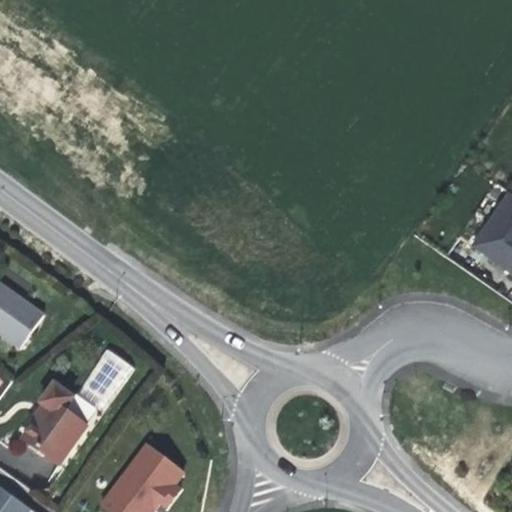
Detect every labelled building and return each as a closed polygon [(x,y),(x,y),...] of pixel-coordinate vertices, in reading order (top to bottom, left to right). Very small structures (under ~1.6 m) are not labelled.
[(511,192),(475,246),(511,271),(511,192)] [(0,283),(0,333),(21,349),(45,316),(0,283)] [(37,419),(23,439),(60,466),(89,427),(66,410),(76,398),(56,383),(41,403),(44,406),(39,411),(35,418),(37,419)] [(147,446),(107,499),(123,511),(153,511),(154,511),(152,509),(155,505),(158,501),(168,508),(181,490),(175,485),(184,473),(147,446)] [(0,511),(28,511),(30,509),(0,487),(0,511)]
